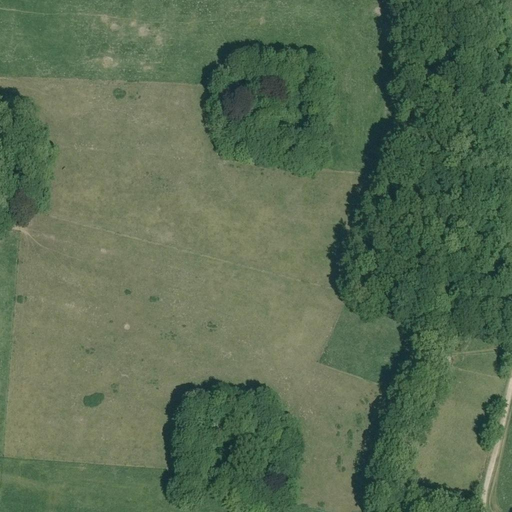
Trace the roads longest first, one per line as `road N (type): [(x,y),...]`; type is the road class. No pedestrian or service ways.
road 1 (unknown): [(454,0),(462,102),(452,251),(464,314),(511,330)]
road 2 (track): [(511,225),(485,0)]
road 3 (track): [(511,379),(484,511)]
